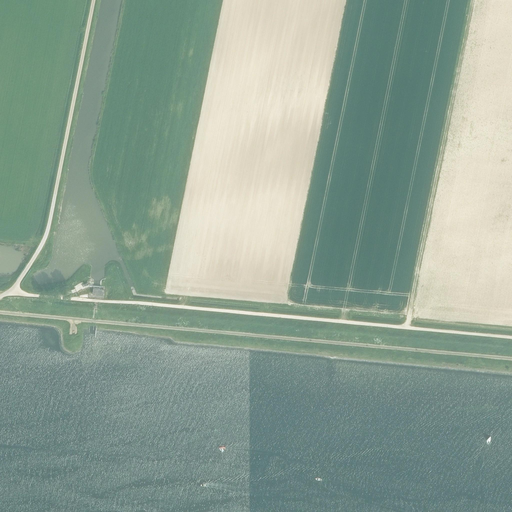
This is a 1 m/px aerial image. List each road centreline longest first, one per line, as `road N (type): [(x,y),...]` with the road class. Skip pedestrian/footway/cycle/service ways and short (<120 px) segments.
road 1 (track): [(0,292),(511,337)]
road 2 (track): [(406,327),(471,0)]
road 3 (unclassified): [(8,293),(44,237),(93,0)]
